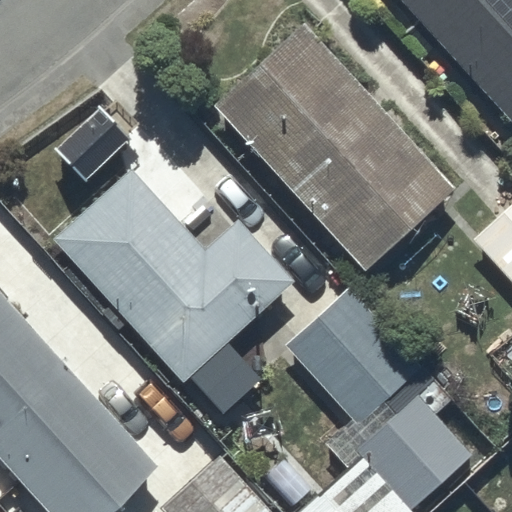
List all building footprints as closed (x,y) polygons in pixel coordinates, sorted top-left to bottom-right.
[(511,0),(392,0),(511,132),(511,131),(511,0)] [(303,29),(211,113),(364,280),(456,196),(303,29)] [(129,172),(49,244),(180,390),(293,288),(236,225),(203,254),(129,172)] [(511,207),(471,246),(511,290),(511,207)] [(348,291),(282,353),(346,421),(321,445),(353,478),(363,469),(402,511),(416,511),(473,460),(434,418),(451,402),(348,291)] [(0,300),(0,470),(37,511),(115,511),(157,474),(0,300)] [(268,511),(220,459),(162,511),(268,511)]
